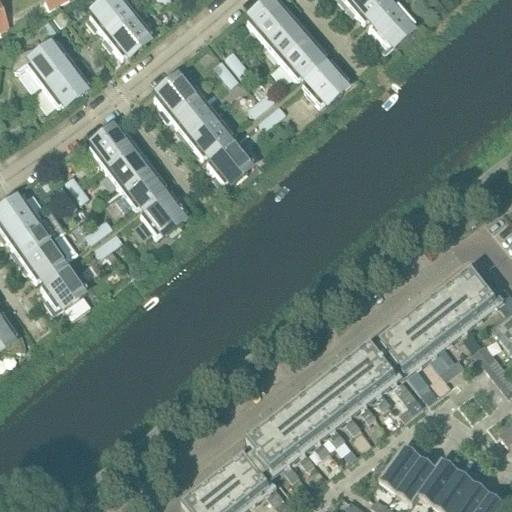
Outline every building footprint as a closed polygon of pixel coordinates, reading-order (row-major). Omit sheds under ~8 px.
[(47,14),(58,8),(53,0),(43,6),(47,14)] [(68,3),(66,0),(53,0),(58,8),(68,3)] [(101,46),(134,20),(117,0),(85,25),(94,36),(97,34),(104,43),(101,45),(101,46)] [(171,6),(166,0),(158,0),(155,3),(164,13),(171,6)] [(343,12),(356,0),(336,0),(334,2),(343,12)] [(363,29),(391,4),(387,0),(356,0),(343,12),(351,21),(354,19),(363,29)] [(263,48),(294,21),(286,11),(283,13),(274,3),(246,28),(263,48)] [(396,10),(367,34),(376,44),(373,47),(384,59),(393,50),(392,49),(413,30),(396,10)] [(68,24),(61,15),(53,22),(59,31),(68,24)] [(134,20),(101,46),(110,56),(112,54),(121,64),(150,40),(134,20)] [(294,21),(263,48),(279,67),(311,40),(302,30),(299,32),(292,24),(294,21)] [(319,49),(311,40),(279,67),(296,87),(325,62),(316,52),(319,49)] [(26,72),(41,93),(74,68),(74,67),(71,69),(64,60),(67,58),(58,47),(48,55),(42,47),(38,49),(31,53),(24,55),(21,56),(19,58),(17,60),(15,62),(14,64),(13,67),(12,70),(11,76),(20,77),(26,72)] [(232,73),(240,66),(232,56),(224,63),(232,73)] [(212,72),(221,82),(229,76),(220,66),(212,72)] [(232,73),(241,83),(249,76),(240,66),(232,73)] [(329,67),(301,92),(318,112),(340,94),(341,95),(351,87),(341,75),(338,77),(329,67)] [(82,78),(74,68),(41,93),(57,113),(87,90),(79,80),(82,78)] [(237,86),(229,76),(221,82),(229,92),(237,86)] [(166,127),(199,101),(182,80),(153,104),(161,114),(158,117),(166,127)] [(263,114),(273,105),(267,98),(257,106),(263,114)] [(182,146),(214,120),(199,101),(166,127),(167,127),(169,125),(177,134),(174,136),(182,146)] [(263,114),(257,106),(246,114),(253,122),(263,114)] [(278,111),(268,119),(274,127),(284,119),(278,111)] [(264,135),(274,127),(268,119),(257,127),(264,135)] [(201,164),(231,141),(214,120),(182,146),(190,156),(193,154),(201,164)] [(104,175),(137,150),(129,140),(126,142),(118,131),(88,154),(104,175)] [(235,146),(206,170),(214,180),(211,183),(221,195),(231,187),(230,185),(252,167),(235,146)] [(137,150),(104,175),(119,195),(152,170),(144,160),(141,162),(134,153),(137,150)] [(160,180),(152,170),(119,195),(121,198),(114,203),(125,217),(132,212),(135,216),(165,193),(157,182),(160,180)] [(72,198),(80,192),(72,181),(64,187),(72,198)] [(52,196),(60,207),(68,201),(60,190),(52,196)] [(72,198),(80,209),(88,203),(80,192),(72,198)] [(169,199),(139,221),(155,243),(178,226),(179,227),(190,220),(180,207),(177,209),(169,199)] [(32,200),(23,206),(21,203),(0,217),(0,244),(2,248),(45,218),(32,200)] [(68,201),(60,207),(68,217),(76,211),(68,201)] [(17,269),(61,237),(64,235),(49,214),(45,218),(2,248),(6,246),(12,256),(9,258),(17,269)] [(100,241),(111,233),(105,225),(94,233),(100,241)] [(100,241),(94,233),(84,240),(90,249),(100,241)] [(76,258),(61,237),(17,269),(24,279),(27,277),(35,288),(66,266),(76,258)] [(104,246),(110,255),(121,247),(115,239),(104,246)] [(100,262),(110,255),(104,246),(94,254),(100,262)] [(376,351),(396,375),(400,372),(404,378),(497,306),(490,298),(499,290),(483,270),(474,277),(470,272),(378,345),(380,348),(376,351)] [(70,272),(39,293),(46,304),(43,306),(52,319),(63,312),(62,310),(85,294),(70,272)] [(505,320),(490,333),(495,340),(509,356),(510,356),(511,358),(511,302),(504,292),(502,294),(497,299),(503,306),(498,310),(505,320)] [(22,347),(20,342),(11,329),(8,330),(1,320),(0,320),(0,355),(23,357),(23,352),(22,347)] [(473,358),(473,359),(510,403),(511,401),(511,384),(484,350),(473,358)] [(253,456),(250,459),(267,481),(271,478),(273,481),(396,385),(392,378),(396,375),(376,351),(372,354),(370,351),(247,447),(253,456)] [(449,371),(439,358),(430,366),(445,385),(455,378),(449,371)] [(449,371),(455,378),(464,371),(459,364),(449,371)] [(405,426),(423,412),(403,385),(393,392),(408,412),(399,419),(405,426)] [(428,409),(438,402),(427,388),(418,396),(428,409)] [(390,410),(383,400),(376,406),(383,415),(390,410)] [(375,421),(368,412),(361,417),(368,427),(375,421)] [(360,433),(353,424),(346,429),(353,439),(360,433)] [(507,451),(511,447),(511,429),(499,440),(507,451)] [(345,445),(337,436),(330,441),(338,451),(345,445)] [(329,457),(322,448),(315,453),(322,463),(329,457)] [(421,463),(404,451),(379,486),(396,498),(421,463)] [(245,511),(270,493),(263,484),(267,481),(250,459),(245,462),(243,459),(181,508),(184,511),(245,511)] [(314,469),(307,460),(300,465),(307,475),(314,469)] [(412,510),(419,501),(444,466),(442,464),(435,474),(421,463),(396,498),(412,510)] [(419,501),(434,511),(459,477),(444,466),(419,501)] [(299,481),(291,472),(285,477),(292,487),(299,481)] [(434,511),(457,511),(475,488),(459,477),(434,511)] [(481,511),(490,500),(475,488),(457,511),(481,511)] [(312,499),(310,496),(307,492),(298,499),(303,506),(312,499)] [(276,493),(266,501),(275,511),(290,511),(276,493)] [(504,511),(506,511),(490,500),(481,511),(504,511)]
